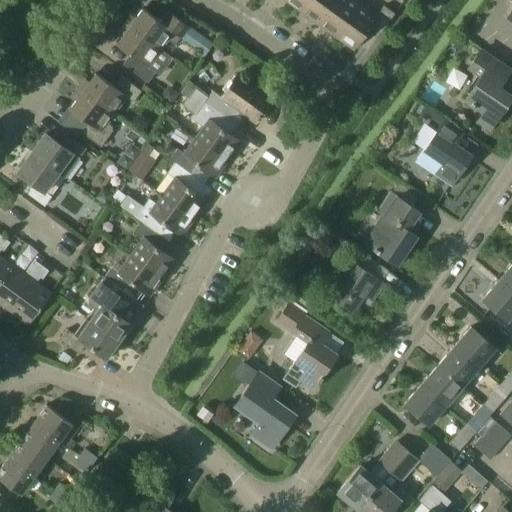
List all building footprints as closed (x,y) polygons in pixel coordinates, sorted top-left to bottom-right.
[(288,0),(303,11),(310,0),(288,0)] [(310,0),(303,11),(321,23),(338,0),(310,0)] [(355,0),(338,0),(321,23),(339,35),(361,4),(355,0)] [(361,4),(339,35),(357,48),(372,26),(382,33),(397,12),(386,5),(378,16),(361,4)] [(169,12),(161,22),(144,10),(137,19),(133,16),(127,25),(162,50),(174,33),(181,38),(183,36),(188,29),(190,27),(169,12)] [(156,71),(150,67),(162,50),(127,25),(120,33),(124,36),(118,45),(136,58),(128,69),(147,82),(156,71)] [(214,44),(190,27),(188,29),(183,36),(204,52),(201,55),(204,57),(214,44)] [(491,127),(511,95),(511,93),(499,84),(511,68),(482,49),(469,68),(483,77),(468,98),(487,111),(480,120),(491,127)] [(121,77),(114,87),(97,74),(91,83),(86,79),(79,89),(115,115),(128,98),(133,102),(141,91),(121,77)] [(239,77),(223,99),(212,91),(208,97),(205,101),(228,117),(227,118),(231,120),(239,110),(258,123),(273,101),(239,77)] [(221,127),(227,118),(228,117),(205,101),(208,97),(196,88),(183,106),(194,114),(191,119),(205,128),(198,137),(230,161),(243,143),(221,127)] [(111,126),(109,124),(115,115),(79,89),(73,98),(77,101),(71,110),(88,122),(80,133),(100,147),(112,130),(111,126)] [(444,121),(425,150),(418,161),(435,172),(453,184),(473,154),(456,143),(463,133),(444,121)] [(65,133),(58,143),(47,134),(33,154),(60,173),(59,174),(65,178),(86,148),(65,133)] [(169,159),(190,173),(196,163),(218,178),(230,161),(198,137),(186,154),(177,148),(169,159)] [(117,163),(127,170),(133,160),(123,153),(117,163)] [(25,192),(44,206),(51,196),(46,192),(59,174),(60,173),(33,154),(19,173),(32,182),(25,192)] [(164,196),(196,219),(209,202),(188,187),(194,177),(189,173),(190,173),(169,159),(165,157),(160,165),(169,171),(167,174),(176,180),(164,196)] [(129,170),(142,179),(149,170),(136,161),(129,170)] [(408,228),(420,210),(393,191),(380,210),(385,213),(366,242),(399,264),(418,235),(408,228)] [(196,219),(164,196),(158,206),(149,199),(143,207),(127,195),(119,206),(143,223),(157,232),(170,241),(173,229),(184,237),(196,219)] [(72,262),(85,244),(36,206),(23,223),(72,262)] [(132,256),(165,279),(177,262),(159,249),(170,241),(157,232),(143,223),(136,232),(145,239),(132,256)] [(354,260),(360,251),(323,227),(317,236),(354,260)] [(3,251),(10,241),(3,237),(0,241),(0,282),(13,265),(0,255),(0,250),(1,249),(3,251)] [(104,277),(139,302),(146,293),(152,297),(165,279),(132,256),(120,274),(111,267),(104,277)] [(27,268),(29,269),(25,274),(13,265),(0,282),(0,303),(10,311),(41,266),(33,260),(27,268)] [(375,301),(387,283),(358,264),(347,280),(339,274),(327,293),(356,312),(367,296),(375,301)] [(511,265),(500,280),(511,290),(511,265)] [(53,293),(40,284),(36,282),(40,277),(42,279),(48,270),(41,266),(10,311),(30,325),(53,293)] [(87,319),(119,342),(132,325),(130,324),(143,305),(139,302),(104,277),(88,299),(88,302),(88,305),(94,309),(87,319)] [(511,314),(511,290),(500,280),(483,299),(507,320),(511,314)] [(302,379),(314,388),(338,353),(322,342),(330,331),(303,313),(290,332),(295,336),(283,354),(295,362),(284,378),(297,387),(302,379)] [(81,355),(88,345),(107,359),(119,342),(87,319),(76,336),(69,330),(61,340),(81,355)] [(455,346),(479,367),(497,347),(472,325),(455,346)] [(234,348),(246,357),(259,339),(246,330),(234,348)] [(438,365),(463,386),(479,367),(455,346),(438,365)] [(422,383),(446,405),(463,386),(438,365),(422,383)] [(511,388),(511,369),(499,385),(508,393),(511,388)] [(273,447),(296,414),(274,398),(282,387),(261,373),(238,406),(262,423),(254,433),(273,447)] [(446,405),(422,383),(405,403),(429,424),(446,405)] [(493,392),(483,403),(492,411),(508,393),(499,385),(493,392)] [(467,422),(476,430),(492,411),(483,403),(467,422)] [(35,423),(60,442),(74,424),(49,405),(35,423)] [(511,425),(511,410),(507,406),(500,415),(511,425)] [(495,421),(488,429),(504,443),(511,435),(495,421)] [(449,443),(458,451),(476,430),(467,422),(449,443)] [(22,440),(47,459),(60,442),(35,423),(22,440)] [(488,429),(481,437),(498,451),(504,443),(488,429)] [(481,437),(474,445),(490,459),(498,451),(481,437)] [(9,458),(34,477),(47,459),(22,440),(9,458)] [(389,471),(408,450),(396,440),(378,461),(389,471)] [(423,453),(442,470),(443,471),(451,462),(431,444),(423,453)] [(97,457),(84,448),(79,456),(91,465),(97,457)] [(389,471),(400,480),(402,482),(415,466),(420,460),(415,456),(408,450),(389,471)] [(126,457),(118,452),(104,471),(112,476),(126,457)] [(74,463),(86,472),(91,465),(79,456),(74,463)] [(34,477),(9,458),(0,469),(0,478),(21,495),(34,477)] [(339,492),(358,508),(381,481),(389,471),(378,461),(369,471),(361,465),(339,492)] [(444,491),(461,471),(451,462),(443,471),(442,470),(432,481),(444,491)] [(381,481),(358,508),(362,511),(389,511),(401,498),(391,490),(381,481)] [(72,492),(59,483),(53,491),(66,501),(72,492)] [(421,501),(430,509),(427,511),(441,511),(452,501),(435,486),(421,501)] [(48,498),(61,507),(66,501),(53,491),(48,498)]
